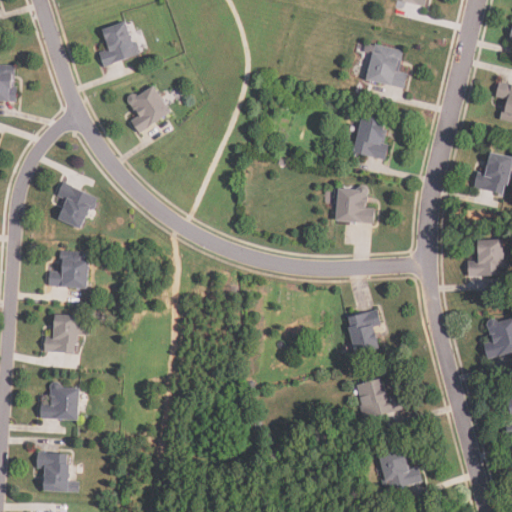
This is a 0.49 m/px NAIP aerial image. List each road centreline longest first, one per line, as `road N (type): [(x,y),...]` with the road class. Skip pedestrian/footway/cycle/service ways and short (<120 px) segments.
road 1 (residential): [(430,263),(309,268),(223,246),(184,226),(150,202),(96,139),(40,0)]
road 2 (residential): [(478,0),(438,172),(430,263),(487,511)]
road 3 (residential): [(84,116),(42,154),(22,205),(0,491)]
